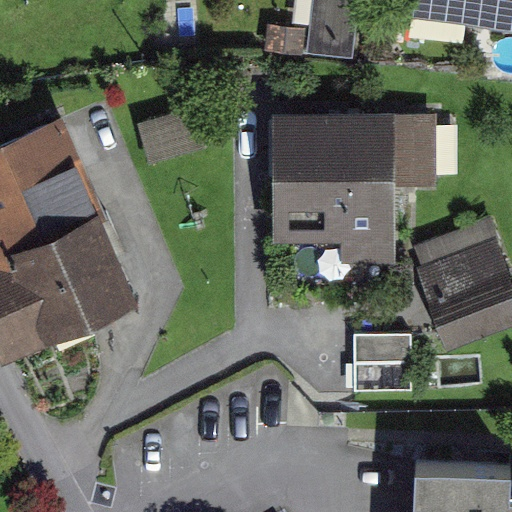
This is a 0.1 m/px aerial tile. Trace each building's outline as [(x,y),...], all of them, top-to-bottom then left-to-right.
[(363,54),(369,0),(321,0),(316,48),(363,54)] [(511,0),(421,0),(420,12),(511,22),(511,0)] [(407,103),(283,109),(289,236),(350,233),(351,265),(414,262),(407,103)] [(74,110),(0,141),(0,280),(30,352),(154,300),(74,110)] [(429,260),(460,340),(511,319),(511,239),(508,229),(429,260)] [(421,329),(364,330),(366,390),(422,389),(421,329)] [(511,356),(492,358),(494,388),(511,386),(511,356)] [(511,511),(511,468),(429,465),(426,511),(511,511)]
